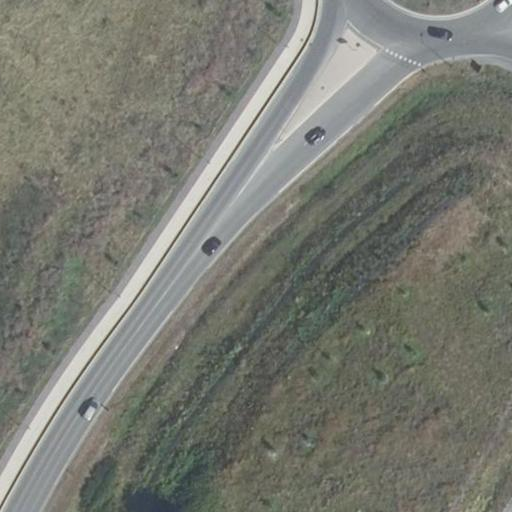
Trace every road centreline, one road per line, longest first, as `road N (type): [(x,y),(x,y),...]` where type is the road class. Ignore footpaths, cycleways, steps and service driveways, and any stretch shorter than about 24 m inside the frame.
road 1 (secondary): [(20,511),(112,360),(230,207)]
road 2 (secondary): [(230,207),(424,41)]
road 3 (secondary): [(343,0),(230,207)]
